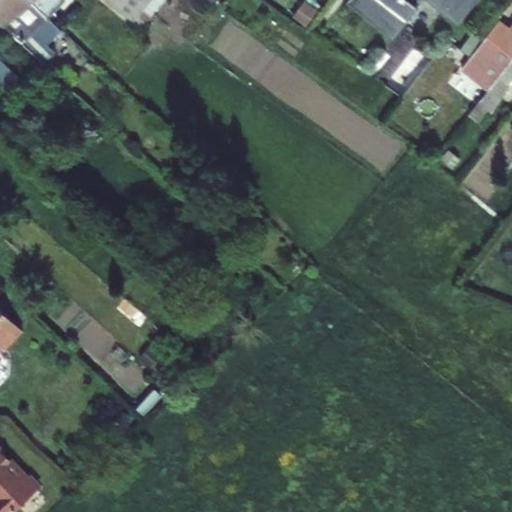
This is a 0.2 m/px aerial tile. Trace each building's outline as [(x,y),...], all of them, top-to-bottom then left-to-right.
[(27,0),(0,0),(0,22),(21,42),(36,56),(50,41),(54,37),(22,6),(27,0)] [(27,0),(46,18),(64,0),(27,0)] [(109,0),(109,1),(129,18),(145,0),(109,0)] [(348,0),(394,37),(419,6),(411,0),(429,0),(459,25),(479,0),(348,0)] [(36,56),(41,61),(70,88),(83,72),(50,41),(36,56)] [(499,76),(511,58),(511,41),(490,70),(499,76)] [(38,64),(41,61),(36,56),(21,42),(0,63),(55,114),(72,96),(38,64)] [(489,59),(479,51),(475,56),(463,72),(473,79),(489,59)] [(511,58),(499,76),(508,83),(511,78),(511,58)] [(19,334),(0,315),(0,348),(3,352),(19,334)] [(0,457),(0,511),(5,511),(30,489),(0,457)]
